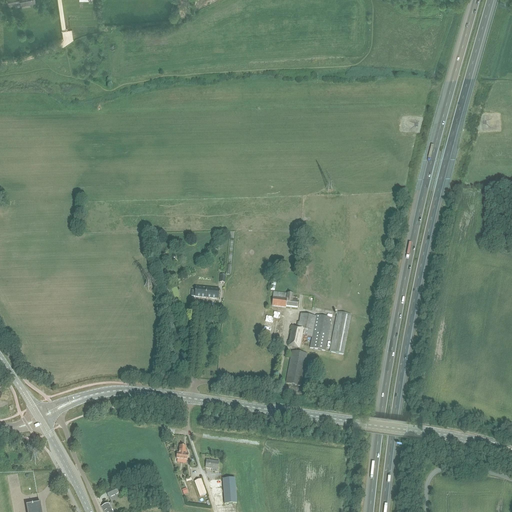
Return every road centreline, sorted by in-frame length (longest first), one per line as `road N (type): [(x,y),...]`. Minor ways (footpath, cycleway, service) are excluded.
road 1 (motorway): [(382,511),(428,229),(490,0)]
road 2 (motorway): [(475,0),(402,289),(369,511)]
road 3 (tertiary): [(511,452),(445,434),(190,398)]
road 4 (unclassified): [(190,398),(201,382),(277,385),(285,347)]
road 5 (unclassified): [(428,511),(435,471),(511,479)]
